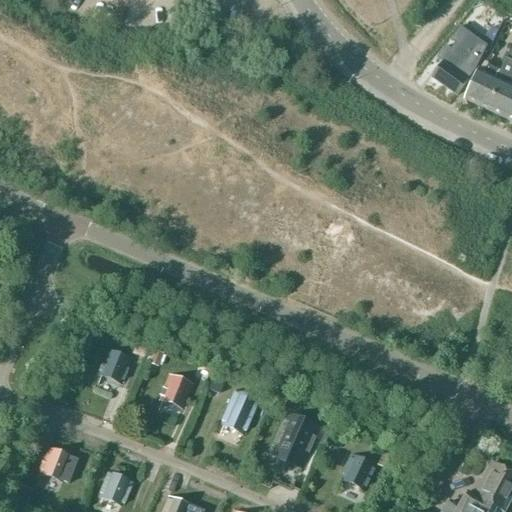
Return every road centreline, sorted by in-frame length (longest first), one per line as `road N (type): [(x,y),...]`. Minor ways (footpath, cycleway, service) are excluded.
road 1 (unclassified): [(511,424),(457,391),(0,197)]
road 2 (tertiary): [(511,150),(386,85),(334,43),(301,0)]
